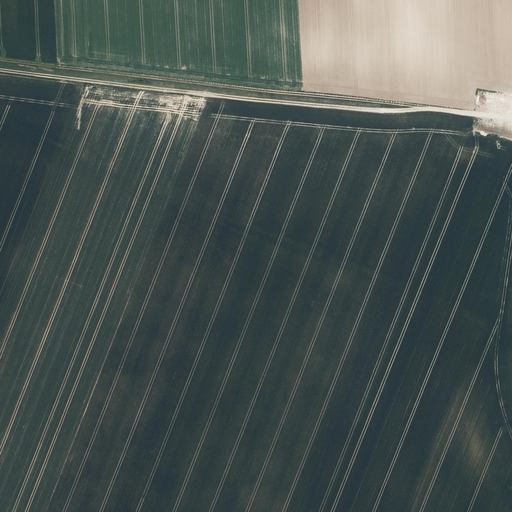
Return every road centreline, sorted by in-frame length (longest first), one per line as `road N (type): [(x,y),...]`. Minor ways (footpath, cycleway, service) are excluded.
road 1 (track): [(511,114),(394,112),(0,67)]
road 2 (track): [(441,109),(0,59)]
